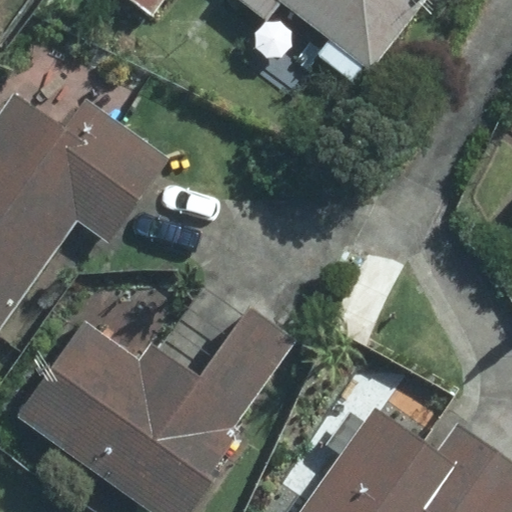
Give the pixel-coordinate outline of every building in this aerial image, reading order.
[(125,0),(146,15),(156,0),(125,0)] [(230,0),(256,21),(272,2),(321,42),(310,56),(341,82),(352,67),(358,72),(414,0),(230,0)] [(5,99),(0,106),(0,313),(67,219),(99,242),(156,160),(77,104),(55,134),(5,99)] [(77,327),(12,418),(142,511),(180,511),(199,486),(191,480),(224,435),(218,430),(281,343),(239,312),(188,384),(141,351),(130,365),(77,327)] [(368,412),(296,511),(506,511),(511,504),(511,475),(447,430),(429,457),(368,412)]
